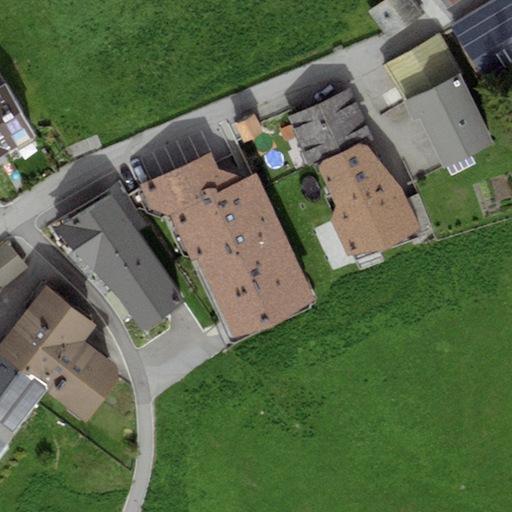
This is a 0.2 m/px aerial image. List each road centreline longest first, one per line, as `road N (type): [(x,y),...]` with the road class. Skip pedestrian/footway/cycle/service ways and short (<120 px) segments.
road 1 (residential): [(16,216),(77,173),(438,21)]
road 2 (residential): [(16,216),(96,296),(140,377),(143,469),(131,511)]
